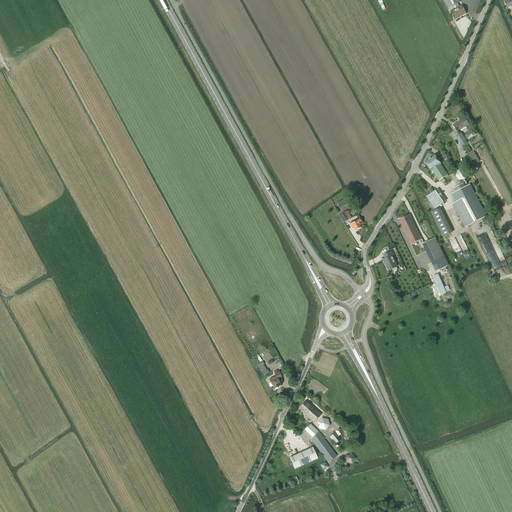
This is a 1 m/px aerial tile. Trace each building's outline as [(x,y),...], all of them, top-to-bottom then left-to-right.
[(460,0),(442,0),(448,9),(461,2),(460,0)] [(454,19),(466,13),(462,5),(450,11),(454,19)] [(460,130),(469,125),(465,118),(453,125),(457,131),(460,129),(460,130)] [(466,140),(462,133),(456,136),(460,144),(466,140)] [(464,158),(469,166),(479,160),(473,151),(464,158)] [(448,175),(445,171),(440,164),(441,164),(435,155),(425,162),(431,171),(432,170),(439,181),(448,175)] [(459,180),(465,180),(467,174),(464,170),(458,170),(455,175),(459,180)] [(453,187),(455,191),(452,193),(456,201),(452,203),(465,227),(486,216),(469,184),(466,186),(464,182),(453,187)] [(434,208),(446,200),(438,189),(427,197),(434,208)] [(443,237),(451,233),(439,208),(431,212),(443,237)] [(346,221),(351,218),(347,211),(342,214),(346,221)] [(409,215),(399,220),(411,244),(421,239),(409,215)] [(359,224),(362,223),(360,219),(357,221),(357,220),(350,224),(352,227),(353,226),(355,230),(361,227),(359,224)] [(445,260),(435,238),(424,244),(434,265),(445,260)] [(388,270),(397,266),(392,256),(394,255),(392,252),(384,255),(386,259),(384,260),(388,270)] [(278,379),(282,377),(279,371),(274,374),(276,376),(269,379),(274,389),(281,385),(278,379)] [(314,422),(321,415),(306,401),(299,408),(314,422)] [(321,418),(317,422),(319,428),(325,430),(329,425),(328,419),(321,418)] [(328,462),(337,456),(318,431),(310,424),(299,435),(307,443),(311,439),(328,462)] [(329,437),(334,444),(340,440),(338,436),(340,434),(337,430),(329,437)] [(318,459),(313,447),(290,458),(295,469),(318,459)] [(346,455),(346,462),(352,464),(356,458),(352,453),(346,455)]
